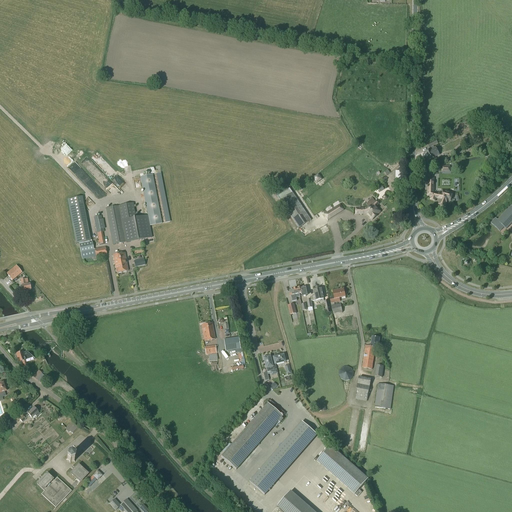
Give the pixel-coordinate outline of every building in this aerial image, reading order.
[(429,149),(438,144),(436,140),(427,145),(429,149)] [(434,148),(424,153),(428,161),(435,158),(435,157),(438,156),(434,148)] [(161,173),(156,174),(165,224),(170,223),(161,173)] [(152,175),(141,178),(143,189),(150,226),(162,224),(156,194),(152,175)] [(313,179),(317,183),(322,180),(318,175),(313,179)] [(450,202),(452,195),(443,192),(442,196),(434,194),(434,179),(428,179),(427,196),(431,197),(431,200),(434,201),(435,198),(441,199),(439,205),(444,207),(446,201),(450,202)] [(292,193),(291,193),(280,201),(298,228),(298,229),(311,221),(310,219),(292,193)] [(67,200),(75,239),(89,236),(82,198),(67,200)] [(356,209),(356,215),(367,215),(372,220),(380,212),(376,207),(379,204),(376,201),(374,202),(372,199),(370,201),(367,205),(370,207),(368,209),(356,209)] [(132,204),(105,209),(112,245),(125,243),(151,238),(147,216),(135,218),(132,204)] [(326,214),(325,215),(328,220),(344,210),(340,205),(326,214)] [(506,230),(511,223),(511,207),(511,206),(497,221),(495,218),(491,223),(497,229),(501,225),(506,230)] [(93,218),(96,233),(102,232),(103,232),(100,216),(93,218)] [(90,243),(79,245),(82,260),(96,257),(94,250),(93,250),(92,242),(90,243)] [(105,248),(94,249),(94,250),(96,257),(96,258),(107,256),(105,248)] [(128,271),(125,253),(113,256),(116,273),(128,271)] [(145,265),(144,262),(143,259),(134,261),(135,267),(145,265)] [(12,281),(21,273),(16,266),(6,274),(12,281)] [(24,279),(20,280),(23,292),(31,290),(30,285),(25,286),(24,279)] [(298,288),(297,289),(298,295),(302,294),(302,297),(306,296),(306,293),(307,293),(305,287),(301,288),(300,287),(299,288),(298,288)] [(298,295),(297,289),(296,288),(295,288),(294,289),(293,289),(289,290),(291,296),(292,302),(297,301),(296,297),(299,297),(298,295)] [(315,296),(313,297),(310,297),(311,300),(311,302),(314,301),(324,299),(322,289),(313,291),(315,296)] [(333,293),(330,294),(333,306),(338,305),(338,303),(341,303),(340,300),(345,299),(345,297),(348,296),(346,290),(344,290),(338,291),(338,290),(333,291),(333,293)] [(288,306),(290,316),(296,314),(294,304),(288,306)] [(212,324),(202,325),(205,341),(204,341),(204,342),(215,340),(215,339),(212,324)] [(234,338),(224,340),(226,352),(236,350),(240,350),(238,337),(234,338)] [(378,348),(379,338),(372,337),(371,347),(367,346),(366,349),(365,349),(362,368),(372,370),(375,351),(374,351),(374,348),(378,348)] [(215,346),(205,348),(206,355),(216,353),(215,346)] [(16,356),(15,356),(16,359),(17,358),(18,363),(22,362),(24,368),(27,367),(25,360),(33,358),(35,360),(35,359),(27,352),(23,353),(19,354),(19,353),(16,354),(17,355),(16,355),(16,356)] [(273,359),(270,360),(272,365),(285,362),(283,355),(273,358),(273,359)] [(264,358),(263,358),(267,373),(270,372),(271,376),(277,374),(276,370),(273,371),(272,365),(270,359),(270,357),(269,357),(268,356),(264,357),(264,358)] [(382,378),(384,367),(376,366),(374,377),(382,378)] [(341,379),(345,381),(349,381),(353,377),(353,373),(351,369),(347,367),(343,367),(339,370),(339,375),(341,379)] [(38,371),(33,377),(37,380),(42,374),(38,371)] [(359,377),(355,399),(367,402),(371,380),(359,377)] [(390,410),(394,386),(378,384),(374,408),(390,410)] [(270,401),(221,457),(235,470),(278,422),(279,423),(282,420),(281,418),(285,414),(278,408),(278,409),(276,407),(270,401)] [(23,416),(20,413),(17,417),(12,421),(15,424),(19,420),(22,423),(29,416),(31,418),(35,415),(36,417),(39,415),(38,413),(37,412),(37,411),(36,410),(35,410),(33,407),(30,411),(29,410),(23,416)] [(6,426),(10,421),(5,417),(1,422),(6,426)] [(77,428),(72,422),(65,429),(68,433),(70,432),(72,433),(77,428)] [(249,482),(256,488),(264,495),(317,435),(302,422),(249,482)] [(317,462),(355,495),(368,479),(330,446),(317,462)] [(88,455),(97,464),(102,459),(93,450),(88,455)] [(72,455),(72,453),(72,455),(68,456),(67,455),(68,456),(67,460),(65,460),(65,461),(67,460),(70,463),(69,464),(70,465),(70,463),(74,462),(75,463),(74,462),(75,458),(76,457),(75,457),(72,455)] [(80,483),(89,474),(78,465),(70,474),(80,483)] [(56,508),(71,491),(57,478),(54,481),(46,473),(36,484),(44,492),(41,495),(56,508)] [(96,480),(92,476),(86,484),(89,487),(96,480)] [(277,507),(282,511),(314,511),(291,491),(277,507)] [(121,507),(114,500),(109,504),(115,511),(118,508),(121,511),(122,511),(124,511),(136,511),(137,511),(127,500),(122,504),(124,505),(121,507)]
